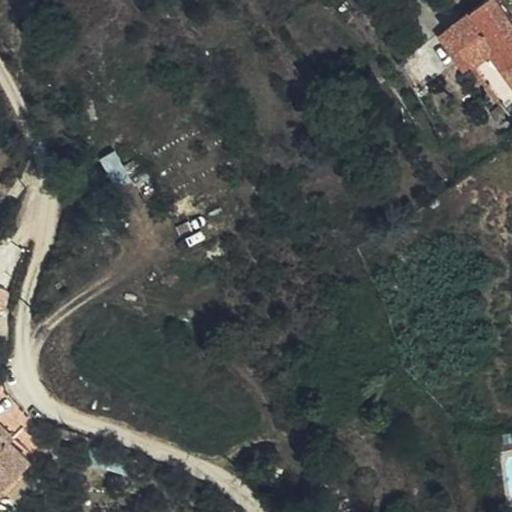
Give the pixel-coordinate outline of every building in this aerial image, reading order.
[(511,23),(495,0),(494,0),(441,38),(467,75),(475,69),(502,107),(511,100),(511,23)] [(426,44),(422,46),(403,58),(421,87),(444,72),(426,44)] [(30,425),(2,396),(0,398),(0,413),(14,427),(21,435),(30,425)] [(0,413),(0,477),(9,487),(23,474),(37,459),(34,455),(17,438),(10,431),(14,427),(0,413)] [(21,435),(14,427),(10,431),(17,438),(21,435)] [(23,474),(9,487),(13,491),(27,477),(23,474)] [(0,478),(0,498),(3,502),(13,491),(0,478)]
